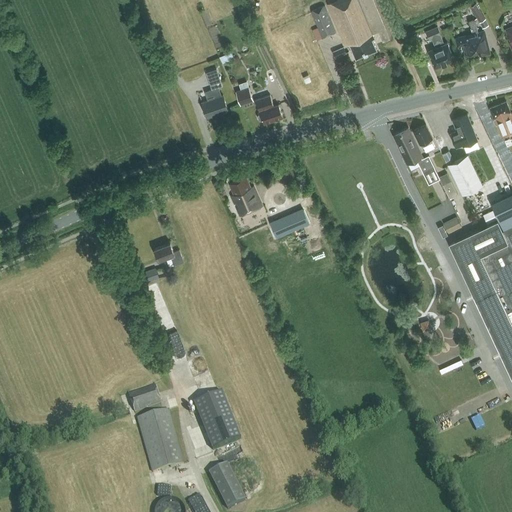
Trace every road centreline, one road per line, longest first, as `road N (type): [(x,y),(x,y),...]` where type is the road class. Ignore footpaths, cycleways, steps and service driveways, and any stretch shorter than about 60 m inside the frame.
road 1 (secondary): [(0,248),(176,173),(376,111)]
road 2 (unclassified): [(376,111),(511,392)]
road 3 (track): [(98,206),(183,397)]
road 4 (secondary): [(376,111),(511,79)]
